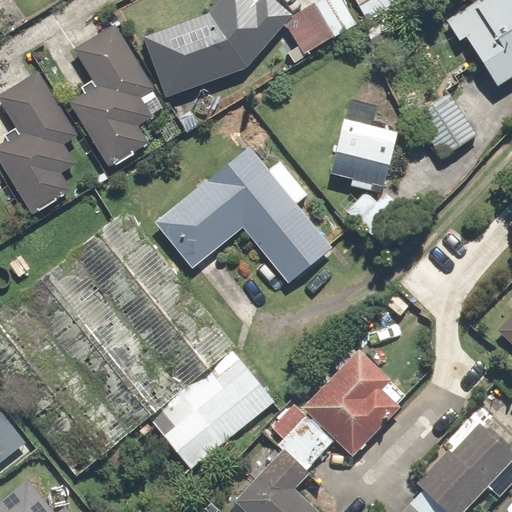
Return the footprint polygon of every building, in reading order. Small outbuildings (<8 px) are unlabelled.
[(165,96),(247,70),(292,16),(272,0),(220,0),(206,17),(146,37),(165,96)] [(345,0),(325,0),(285,27),(304,56),(359,20),(345,0)] [(354,0),(366,20),(400,0),(354,0)] [(511,0),(479,0),(453,16),(495,86),(511,76),(511,0)] [(154,123),(141,102),(154,95),(114,29),(74,53),(96,89),(68,106),(83,130),(81,131),(96,157),(99,156),(108,171),(147,148),(138,133),(154,123)] [(83,169),(71,149),(83,141),(44,75),(4,99),(25,135),(0,150),(0,155),(12,176),(10,178),(26,204),(28,202),(38,218),(77,194),(68,179),(83,169)] [(439,159),(475,135),(449,97),(413,121),(439,159)] [(394,133),(345,121),(331,174),(381,186),(394,133)] [(286,283),(328,250),(250,150),(154,222),(189,268),(242,227),(286,283)] [(416,221),(386,195),(360,226),(389,251),(416,221)] [(120,210),(0,309),(0,376),(79,472),(233,345),(120,210)] [(511,317),(498,332),(511,344),(511,317)] [(353,346),(299,406),(353,455),(408,395),(353,346)] [(190,471),(272,402),(233,356),(151,425),(190,471)] [(306,414),(295,404),(271,429),(283,440),(306,414)] [(1,417),(0,417),(0,462),(22,445),(1,417)] [(420,489),(446,511),(462,511),(511,454),(511,453),(477,423),(420,489)] [(282,451),(267,467),(264,465),(234,501),(247,511),(320,511),(294,490),(308,473),(282,451)] [(77,511),(75,509),(70,511),(48,511),(30,488),(0,510),(0,511),(77,511)]
